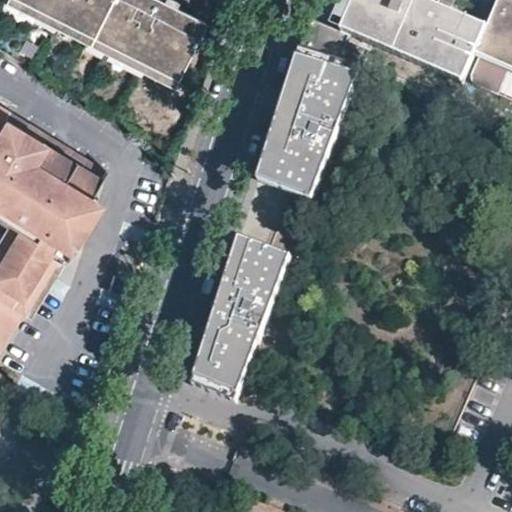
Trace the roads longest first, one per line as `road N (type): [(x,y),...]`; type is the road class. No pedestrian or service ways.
road 1 (tertiary): [(138,424),(273,0)]
road 2 (residential): [(349,511),(138,424)]
